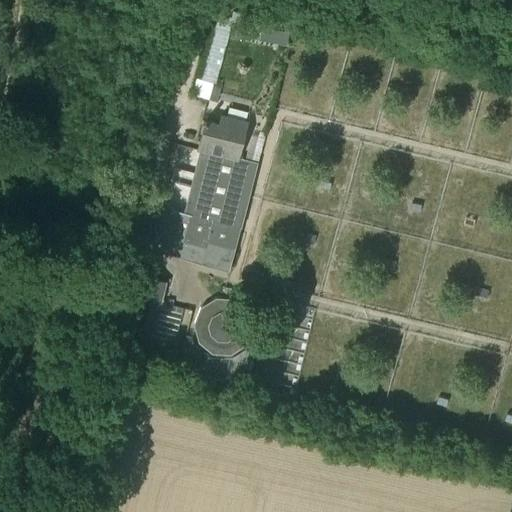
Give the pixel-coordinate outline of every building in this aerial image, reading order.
[(233,16),(232,21),(251,25),(253,15),(234,11),(233,16)] [(217,84),(229,18),(217,16),(205,82),(217,84)] [(278,30),(276,42),(286,44),(289,32),(278,30)] [(313,61),(311,68),(320,70),(322,64),(313,61)] [(360,75),(358,81),(366,84),(368,77),(360,75)] [(200,96),(203,88),(193,84),(190,93),(200,96)] [(403,87),(401,94),(409,97),(411,90),(403,87)] [(454,99),(452,105),(460,108),(462,101),(454,99)] [(495,107),(493,114),(502,116),(503,110),(495,107)] [(237,159),(247,122),(235,119),(226,117),(223,125),(205,121),(197,150),(207,153),(191,215),(174,210),(165,202),(159,209),(156,217),(155,226),(156,234),(160,236),(167,246),(173,251),(182,253),(200,259),(200,260),(227,267),(232,248),(234,248),(240,227),(212,220),(228,157),(237,159)] [(321,180),(320,187),(329,189),(330,182),(321,180)] [(411,202),(410,209),(419,211),(420,204),(411,202)] [(466,217),(464,224),(472,226),(474,220),(466,217)] [(306,233),(304,240),(313,242),(315,236),(306,233)] [(386,259),(384,265),(393,268),(395,261),(386,259)] [(165,356),(170,340),(151,335),(164,283),(140,277),(131,312),(133,312),(128,331),(129,331),(126,345),(146,350),(145,351),(165,356)] [(479,288),(477,294),(486,297),(488,290),(479,288)] [(231,353),(245,343),(252,327),(247,310),(233,299),(215,298),(201,308),(194,324),(199,341),(213,352),(231,353)] [(266,381),(299,382),(300,348),(267,347),(266,381)] [(337,369),(335,376),(344,379),(346,372),(337,369)] [(438,396),(436,403),(444,406),(447,399),(438,396)]
